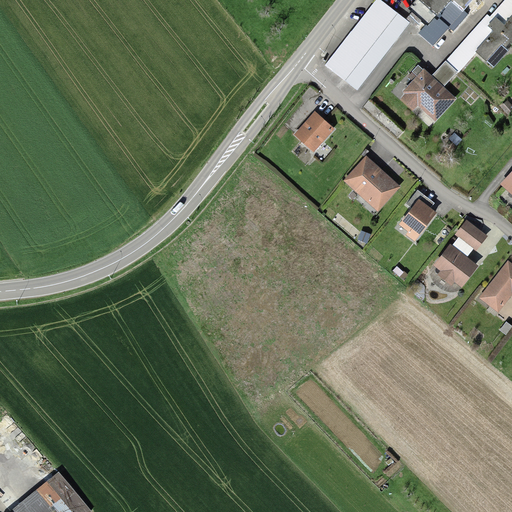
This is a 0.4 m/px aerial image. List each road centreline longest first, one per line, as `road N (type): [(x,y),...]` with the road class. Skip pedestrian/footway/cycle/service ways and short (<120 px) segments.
road 1 (primary): [(0,293),(68,282),(159,234),(298,63)]
road 2 (residential): [(298,63),(455,205),(494,218),(511,235)]
